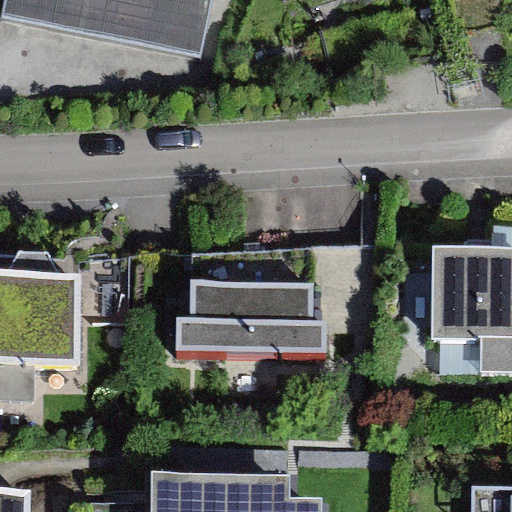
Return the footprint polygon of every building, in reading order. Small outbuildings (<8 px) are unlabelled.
[(214,0),(8,0),(4,24),(204,61),(214,0)] [(511,268),(441,272),(445,346),(510,343),(511,379),(511,268)] [(82,275),(0,274),(0,431),(29,432),(30,383),(81,384),(82,275)] [(326,299),(177,297),(176,364),(326,366),(326,299)] [(285,511),(286,494),(143,497),(143,511),(285,511)] [(30,511),(30,500),(0,501),(0,511),(30,511)]
